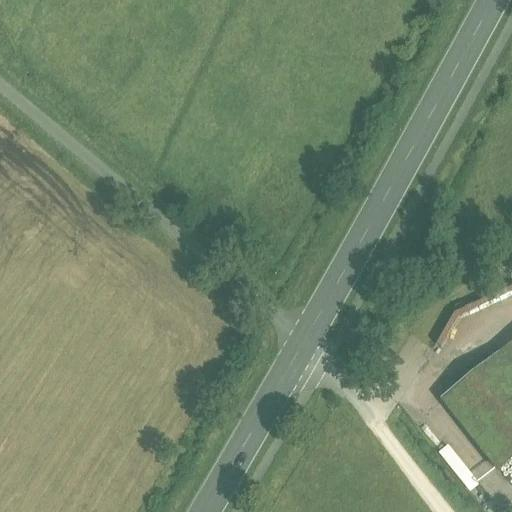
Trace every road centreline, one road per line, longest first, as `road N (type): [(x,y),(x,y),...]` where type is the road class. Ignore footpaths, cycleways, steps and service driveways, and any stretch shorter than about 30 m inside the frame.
road 1 (unclassified): [(0,88),(302,341)]
road 2 (primary): [(302,341),(486,0)]
road 3 (track): [(302,341),(444,511)]
road 4 (primary): [(204,511),(302,341)]
road 5 (track): [(436,298),(408,362),(362,407)]
